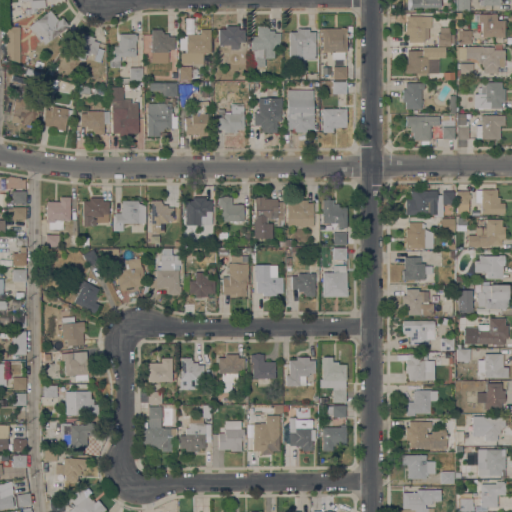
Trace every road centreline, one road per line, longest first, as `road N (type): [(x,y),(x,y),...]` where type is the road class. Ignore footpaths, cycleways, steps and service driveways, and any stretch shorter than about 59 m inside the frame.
road 1 (residential): [(511,167),(105,171),(0,155)]
road 2 (residential): [(375,511),(372,0)]
road 3 (residential): [(375,484),(126,484),(126,326)]
road 4 (residential): [(372,326),(126,326)]
